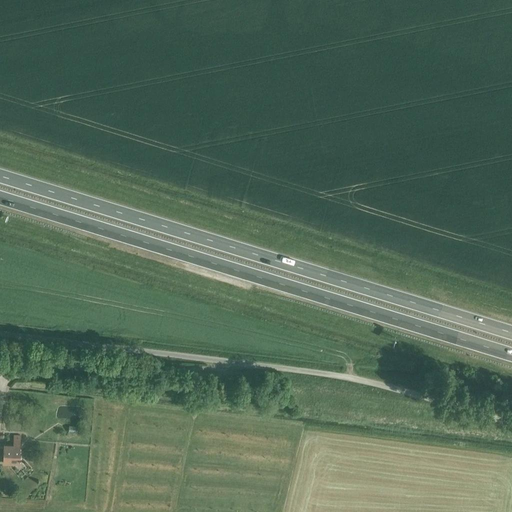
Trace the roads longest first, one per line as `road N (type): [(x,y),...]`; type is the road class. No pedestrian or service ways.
road 1 (trunk): [(511,331),(0,172)]
road 2 (trunk): [(0,201),(511,353)]
road 3 (unclassified): [(511,427),(330,376),(0,336)]
